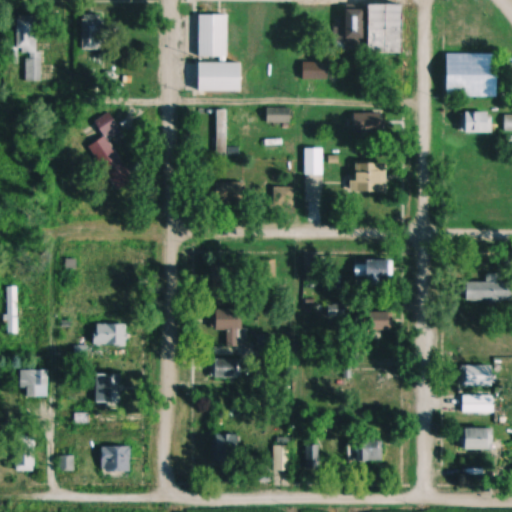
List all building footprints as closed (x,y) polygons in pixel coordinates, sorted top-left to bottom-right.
[(376,53),(406,54),(407,6),(377,5),(376,53)] [(368,10),(347,10),(347,49),(368,49),(368,10)] [(231,58),(231,15),(201,15),(201,58),(231,58)] [(19,17),(18,54),(24,55),(24,82),(41,82),(42,17),(19,17)] [(83,50),(105,50),(105,17),(83,17),(83,50)] [(505,58),(445,57),(444,95),(504,96),(505,58)] [(331,80),(331,63),(302,63),(302,80),(331,80)] [(246,64),(201,64),(201,92),(246,92),(246,64)] [(266,123),(294,123),(294,108),(266,108),(266,123)] [(495,113),(464,113),(464,134),(495,134),(495,113)] [(385,134),(385,114),(357,114),(357,134),(385,134)] [(304,149),(304,175),(324,175),(324,149),(304,149)] [(356,194),(390,194),(390,164),(356,164),(356,194)] [(399,282),(399,261),(355,261),(355,282),(399,282)] [(511,301),(511,281),(467,281),(467,301),(511,301)] [(20,286),(6,286),(6,334),(20,334),(20,286)] [(226,331),(226,347),(247,347),(247,314),(218,314),(218,331),(226,331)] [(128,325),(95,325),(95,346),(128,346),(128,325)] [(209,378),(242,378),(242,359),(209,359),(209,378)] [(464,387),(497,387),(497,366),(464,366),(464,387)] [(21,388),(28,388),(28,398),(48,398),(48,370),(21,370),(21,388)] [(125,406),(125,394),(142,394),(142,374),(107,374),(107,406),(125,406)] [(495,396),(462,396),(462,414),(495,414),(495,396)] [(495,430),(460,430),(460,451),(495,451),(495,430)] [(212,436),(212,464),(237,464),(237,436),(212,436)] [(293,439),(274,439),(274,473),(293,473),(293,439)] [(383,444),(347,444),(347,462),(383,462),(383,444)] [(327,447),(308,445),(305,476),(325,477),(327,447)] [(102,447),(102,473),(133,473),(133,447),(102,447)] [(37,467),(37,451),(19,451),(19,467),(37,467)] [(60,457),(60,468),(71,468),(71,457),(60,457)]
